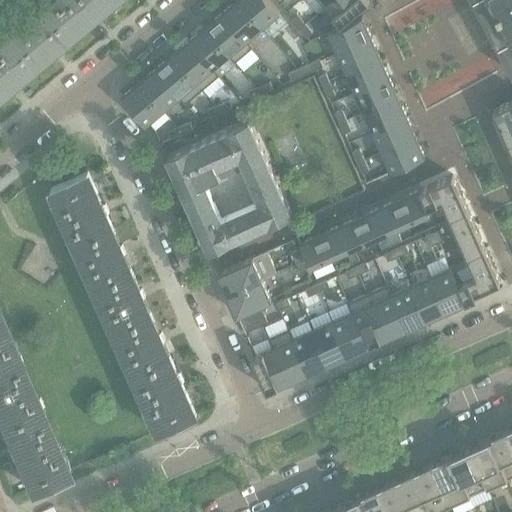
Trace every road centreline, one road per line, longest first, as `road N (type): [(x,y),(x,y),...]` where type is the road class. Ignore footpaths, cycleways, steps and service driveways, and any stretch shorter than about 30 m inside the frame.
road 1 (residential): [(262,427),(131,144),(76,91)]
road 2 (residential): [(222,511),(511,383)]
road 3 (residential): [(511,316),(262,427)]
road 4 (residential): [(262,427),(84,511)]
road 5 (residential): [(76,91),(183,0)]
